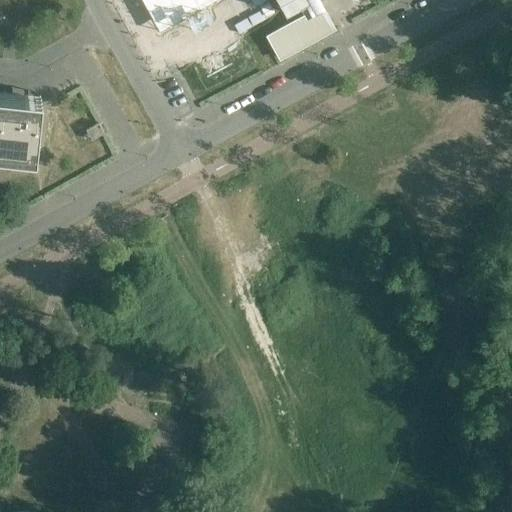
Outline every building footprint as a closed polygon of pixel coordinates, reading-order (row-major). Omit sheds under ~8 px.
[(139,0),(158,35),(221,0),(139,0)] [(281,0),(287,11),(301,3),(306,13),(307,14),(316,9),(325,4),(326,3),(324,0),(281,0)] [(275,49),(281,59),(338,28),(337,26),(330,14),(325,4),(316,9),(307,14),(306,13),(267,34),(275,49)] [(0,143),(35,147),(40,95),(0,90),(0,143)] [(103,134),(106,132),(101,122),(98,123),(88,129),(94,139),(103,134)]
